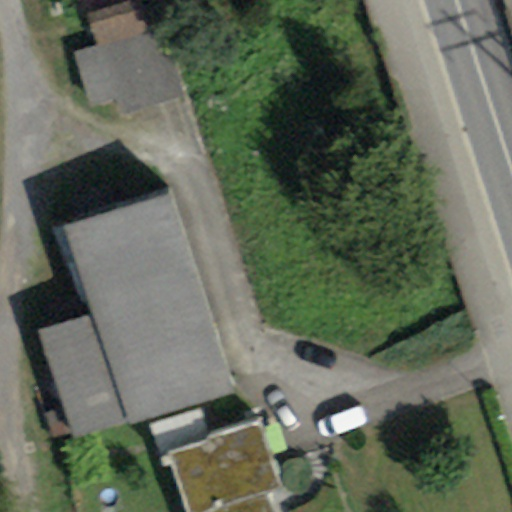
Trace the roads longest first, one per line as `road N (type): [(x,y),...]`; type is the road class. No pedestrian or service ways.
road 1 (unknown): [(511,306),(435,380),(370,395),(285,391),(255,355),(145,92),(127,79),(24,91)]
road 2 (track): [(31,511),(0,341),(24,91),(0,0)]
road 3 (primary): [(511,214),(445,0)]
